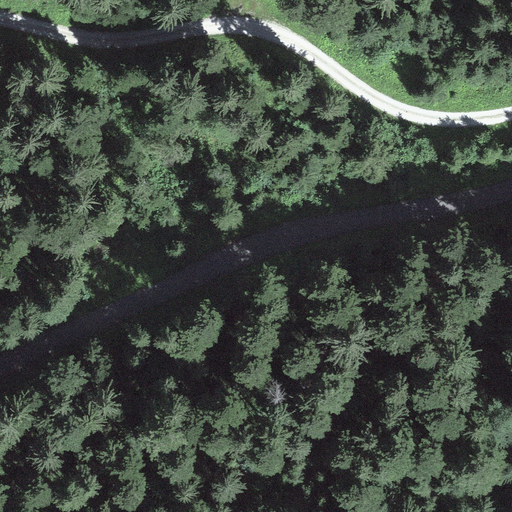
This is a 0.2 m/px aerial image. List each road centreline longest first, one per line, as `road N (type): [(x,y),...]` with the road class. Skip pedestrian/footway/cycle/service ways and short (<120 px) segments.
road 1 (unclassified): [(0,360),(270,236),(467,207),(511,190)]
road 2 (track): [(511,110),(448,119),(407,111),(271,29),(198,22),(100,39),(0,13)]
